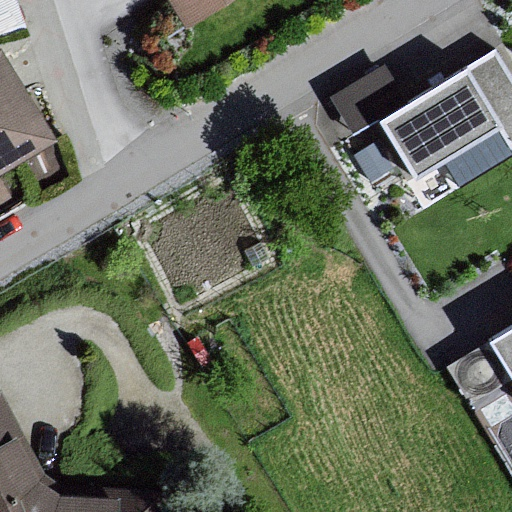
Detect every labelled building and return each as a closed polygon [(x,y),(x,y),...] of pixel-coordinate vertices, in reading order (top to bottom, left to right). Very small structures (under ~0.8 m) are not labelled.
[(159,0),(180,34),(238,0),(159,0)] [(511,81),(494,53),(372,129),(409,189),(502,132),(511,148),(511,81)] [(0,177),(47,150),(0,65),(0,177)] [(511,329),(491,342),(511,375),(511,329)] [(0,387),(0,511),(164,511),(165,487),(50,483),(0,387)]
